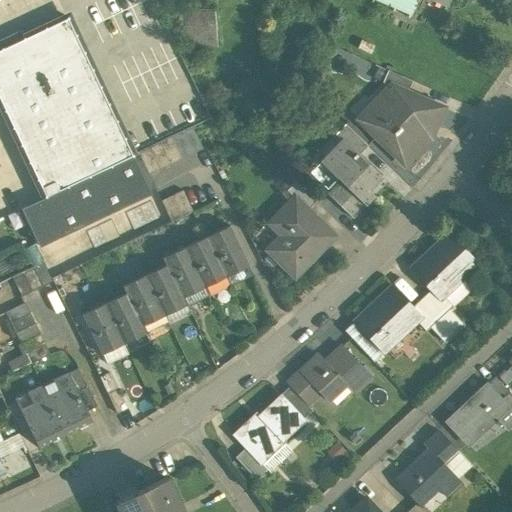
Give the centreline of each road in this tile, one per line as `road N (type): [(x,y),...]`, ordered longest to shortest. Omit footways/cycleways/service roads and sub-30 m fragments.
road 1 (residential): [(453,167),(392,243),(184,418)]
road 2 (residential): [(318,511),(511,330)]
road 3 (residential): [(184,418),(7,511)]
